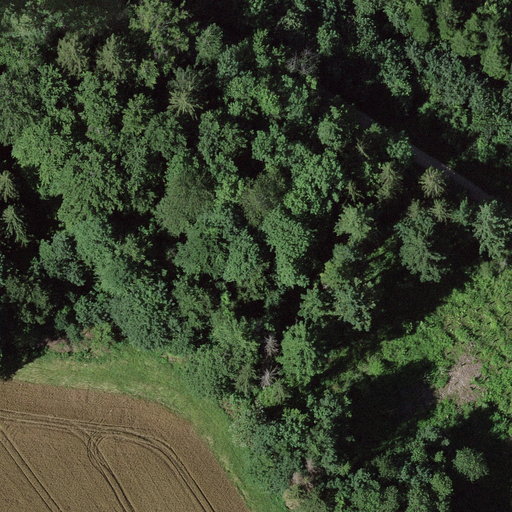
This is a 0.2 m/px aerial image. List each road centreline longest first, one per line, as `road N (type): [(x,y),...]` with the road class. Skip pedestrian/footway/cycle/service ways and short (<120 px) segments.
road 1 (track): [(144,0),(324,97),(511,215)]
road 2 (track): [(15,360),(117,370),(198,403),(267,511)]
